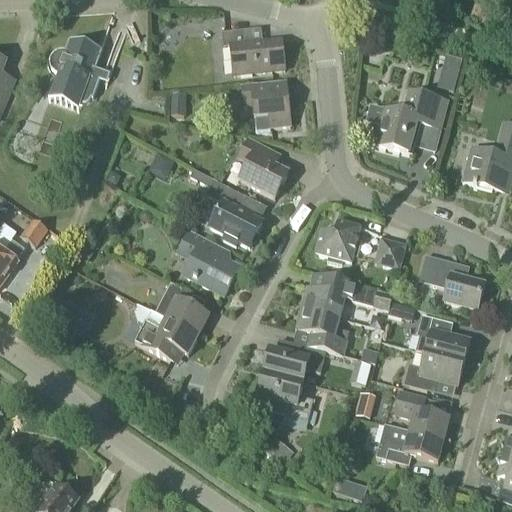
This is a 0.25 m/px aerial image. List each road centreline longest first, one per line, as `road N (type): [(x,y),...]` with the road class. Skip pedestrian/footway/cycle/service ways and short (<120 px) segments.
road 1 (tertiary): [(224,511),(0,351)]
road 2 (residential): [(210,396),(309,198),(341,175)]
road 3 (residential): [(511,268),(360,194),(341,175)]
road 4 (residential): [(464,478),(511,310)]
road 5 (residential): [(341,175),(321,42),(310,20)]
road 6 (residential): [(0,7),(133,0)]
